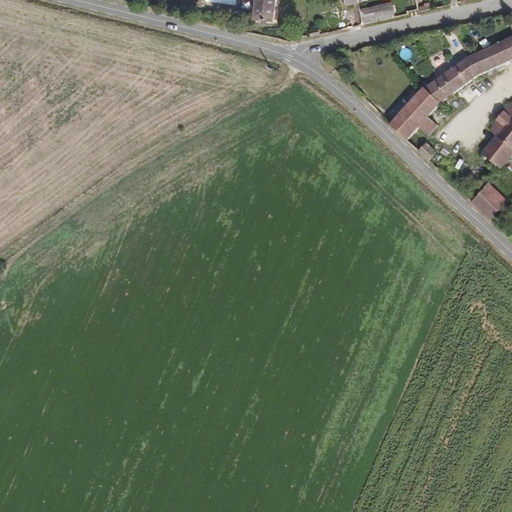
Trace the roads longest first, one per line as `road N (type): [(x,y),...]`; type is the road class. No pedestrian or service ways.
road 1 (tertiary): [(511,257),(298,61)]
road 2 (tertiary): [(298,61),(71,0)]
road 3 (unclassified): [(298,61),(352,37),(494,4)]
